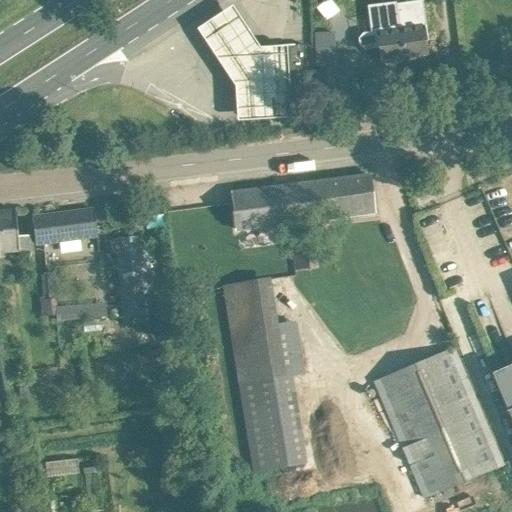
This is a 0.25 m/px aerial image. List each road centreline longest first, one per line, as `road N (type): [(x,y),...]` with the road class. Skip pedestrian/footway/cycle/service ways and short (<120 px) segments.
road 1 (unclassified): [(0,182),(511,126)]
road 2 (primary): [(59,73),(170,0)]
